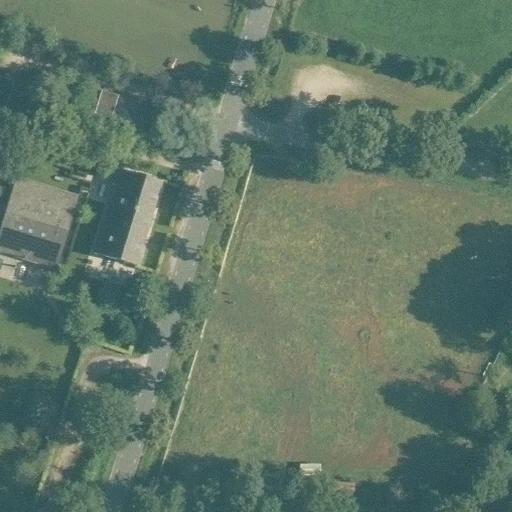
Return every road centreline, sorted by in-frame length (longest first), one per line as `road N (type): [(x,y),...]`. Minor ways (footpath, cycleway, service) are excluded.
road 1 (tertiary): [(108,511),(227,125)]
road 2 (unclassified): [(511,175),(227,125)]
road 3 (track): [(154,368),(98,353),(66,420),(67,457),(120,474)]
road 4 (tertiary): [(227,125),(263,0)]
